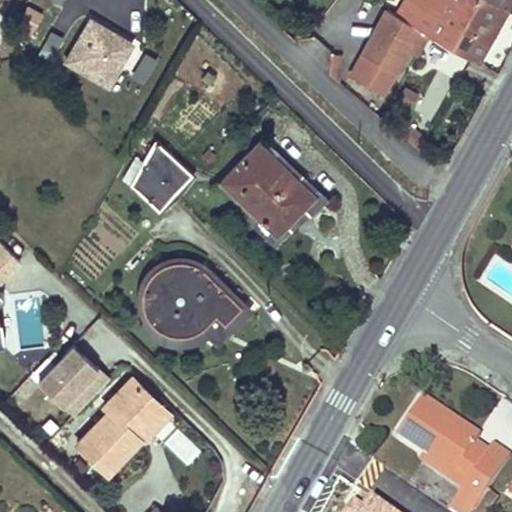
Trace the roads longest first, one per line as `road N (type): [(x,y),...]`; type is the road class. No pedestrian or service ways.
road 1 (residential): [(433,230),(193,0)]
road 2 (residential): [(449,204),(235,0)]
road 3 (secondary): [(278,511),(403,291)]
road 4 (residential): [(511,365),(403,291)]
